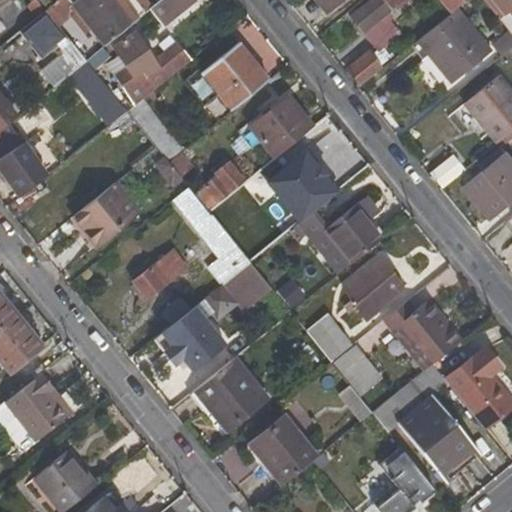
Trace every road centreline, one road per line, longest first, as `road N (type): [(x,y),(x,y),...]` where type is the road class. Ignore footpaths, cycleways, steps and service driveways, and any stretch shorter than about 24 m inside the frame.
road 1 (residential): [(511,313),(262,0)]
road 2 (residential): [(0,233),(227,511)]
